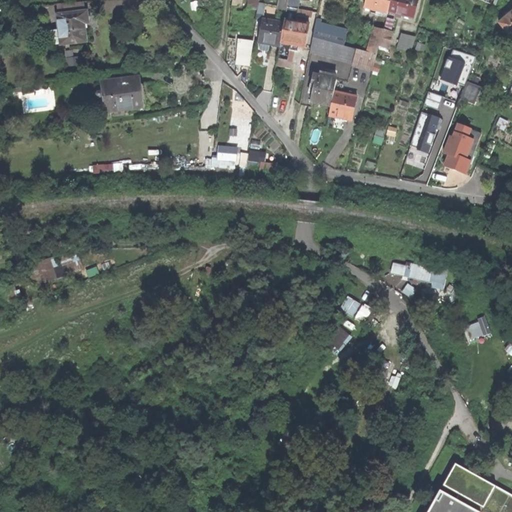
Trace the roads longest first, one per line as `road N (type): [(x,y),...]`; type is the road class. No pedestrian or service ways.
road 1 (track): [(302,249),(352,267),(401,303),(452,395),(454,418),(403,511)]
road 2 (residential): [(154,0),(207,44),(312,171)]
road 3 (residential): [(312,171),(457,196)]
